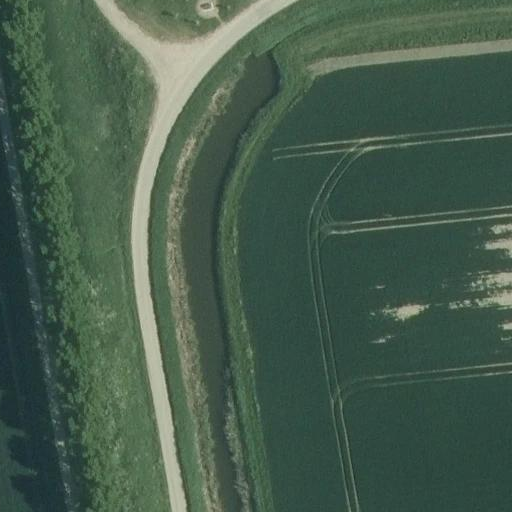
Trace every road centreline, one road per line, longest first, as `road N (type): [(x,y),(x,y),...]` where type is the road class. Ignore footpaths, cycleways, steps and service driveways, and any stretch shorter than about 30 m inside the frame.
road 1 (unclassified): [(181,511),(140,219),(158,138),(187,76),(289,0)]
road 2 (unclassified): [(90,511),(44,314),(0,60)]
